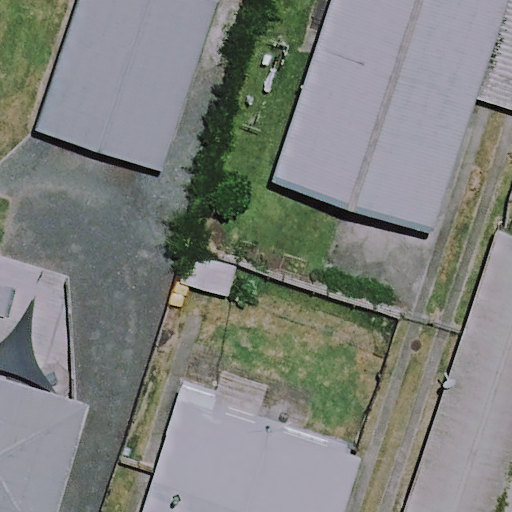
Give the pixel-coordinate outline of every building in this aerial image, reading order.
[(222,0),(84,0),(42,126),(167,167),(222,0)] [(511,0),(336,0),(276,174),(437,230),(484,95),(511,104),(511,0)] [(511,511),(511,227),(502,225),(412,511),(511,511)] [(56,511),(91,397),(0,369),(0,511),(56,511)] [(349,511),(367,455),(183,396),(144,511),(349,511)]
